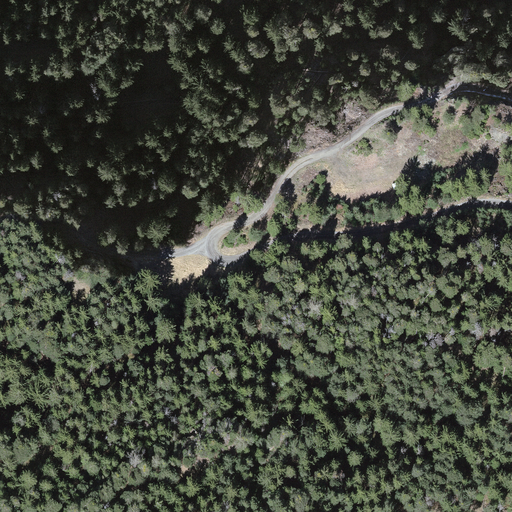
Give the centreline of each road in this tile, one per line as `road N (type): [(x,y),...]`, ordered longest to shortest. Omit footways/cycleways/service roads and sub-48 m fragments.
road 1 (track): [(0,220),(66,222),(112,246),(167,257),(210,250),(220,234),(265,216),(301,167),(389,117),(462,85),(511,99)]
road 2 (track): [(210,250),(236,263),(290,241),(382,237),(488,201),(511,203)]
